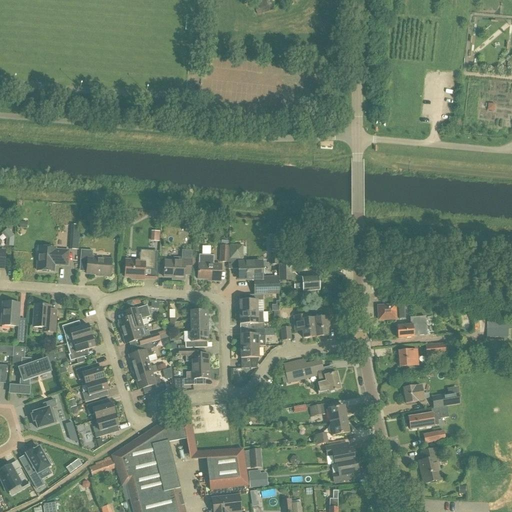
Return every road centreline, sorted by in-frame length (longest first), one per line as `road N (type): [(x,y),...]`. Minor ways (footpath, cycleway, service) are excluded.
road 1 (unclassified): [(357,135),(252,137),(0,116)]
road 2 (residential): [(102,303),(136,423),(185,401),(227,396)]
road 3 (residential): [(102,303),(133,295),(221,304),(227,396)]
road 4 (tertiary): [(362,344),(357,135)]
road 5 (tertiary): [(402,511),(362,344)]
road 6 (track): [(511,176),(392,167),(357,154)]
road 7 (track): [(358,224),(393,214),(511,226)]
road 8 (residential): [(227,396),(248,390),(276,353),(362,344)]
road 9 (track): [(358,224),(511,234)]
road 10 (tertiary): [(357,135),(357,0)]
